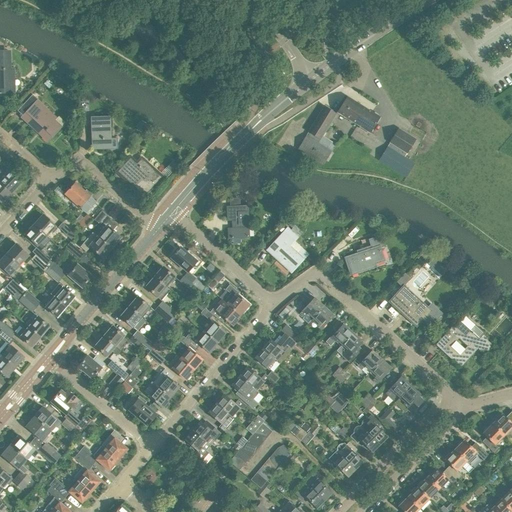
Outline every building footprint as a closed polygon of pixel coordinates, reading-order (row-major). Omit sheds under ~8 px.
[(0,91),(10,92),(10,60),(7,60),(6,51),(0,51),(0,91)] [(32,95),(17,111),(22,115),(21,117),(47,141),(61,127),(55,121),(35,102),(37,99),(32,95)] [(370,133),(380,117),(347,97),(337,113),(360,127),(359,128),(366,133),(367,132),(370,133)] [(332,151),(319,143),(337,114),(324,107),(308,132),(298,149),(323,165),(332,151)] [(109,116),(90,117),(92,149),(117,148),(116,138),(110,138),(109,116)] [(399,128),(390,143),(389,143),(378,160),(406,178),(415,164),(398,153),(400,149),(407,153),(415,139),(399,128)] [(136,190),(143,183),(151,191),(163,178),(141,158),(137,163),(130,157),(117,172),(136,190)] [(167,168),(171,172),(177,166),(172,162),(167,168)] [(0,179),(0,183),(10,193),(22,181),(9,170),(0,179)] [(80,209),(81,209),(85,213),(96,202),(75,182),(64,194),(71,201),(72,200),(80,207),(79,208),(80,209)] [(0,201),(1,203),(10,193),(0,183),(0,201)] [(227,220),(232,219),(232,229),(228,229),(228,238),(232,238),(232,244),(240,244),(240,238),(248,237),(247,213),(248,213),(247,206),(227,207),(227,220)] [(98,236),(110,247),(120,237),(113,231),(118,224),(107,215),(102,211),(94,220),(100,224),(102,222),(107,226),(98,236)] [(302,219),(296,212),(287,222),(294,228),(302,219)] [(87,214),(78,224),(83,228),(92,218),(87,214)] [(34,224),(46,236),(51,231),(53,233),(58,229),(43,215),(34,224)] [(63,222),(58,227),(72,240),(77,235),(63,222)] [(41,242),(46,236),(34,224),(25,234),(27,235),(25,237),(36,247),(41,242)] [(268,250),(291,271),(307,254),(294,242),(299,237),(289,228),(268,250)] [(89,246),(102,257),(110,247),(98,236),(93,232),(80,246),(85,251),(89,246)] [(371,246),(357,251),(358,254),(346,258),(351,274),(375,266),(374,263),(383,260),(379,248),(386,246),(382,235),(369,240),(371,246)] [(66,247),(77,257),(81,252),(70,242),(66,247)] [(7,253),(19,265),(24,259),(27,262),(30,258),(16,244),(7,253)] [(174,251),(169,256),(171,258),(170,258),(185,270),(187,272),(188,272),(194,265),(196,267),(202,261),(190,251),(188,254),(180,247),(175,252),(174,251)] [(40,250),(35,255),(49,266),(53,262),(40,250)] [(13,271),(19,265),(7,253),(0,260),(0,268),(9,277),(14,272),(13,271)] [(31,260),(44,271),(49,266),(35,255),(31,260)] [(53,262),(49,266),(62,278),(66,273),(53,262)] [(90,277),(77,265),(68,275),(81,287),(90,277)] [(49,266),(44,271),(58,283),(62,278),(49,266)] [(163,267),(154,277),(165,286),(174,276),(163,267)] [(183,276),(193,284),(201,291),(205,287),(188,272),(187,272),(183,276)] [(189,289),(193,284),(183,276),(179,281),(189,289)] [(165,286),(154,277),(145,287),(161,301),(170,291),(165,286)] [(214,278),(207,286),(212,290),(218,282),(214,278)] [(26,291),(26,292),(12,279),(8,284),(22,297),(22,296),(26,291)] [(8,284),(4,288),(18,301),(18,300),(22,297),(8,284)] [(50,294),(53,296),(66,307),(74,297),(62,287),(58,284),(50,294)] [(229,293),(223,300),(240,315),(248,304),(237,294),(238,292),(229,284),(225,289),(229,293)] [(424,319),(425,321),(425,323),(428,326),(431,326),(433,323),(433,320),(441,312),(432,303),(428,308),(404,286),(390,302),(404,314),(404,313),(418,326),(424,319)] [(27,300),(36,308),(40,303),(26,291),(22,296),(27,300)] [(22,296),(22,297),(18,300),(32,312),(36,308),(27,300),(22,296)] [(53,296),(44,306),(46,307),(57,317),(66,307),(53,296)] [(129,307),(142,318),(150,308),(138,297),(129,307)] [(315,297),(300,314),(304,317),(303,318),(309,324),(325,306),(315,297)] [(240,315),(223,300),(223,301),(221,299),(209,312),(213,315),(212,315),(219,321),(222,317),(232,325),(237,319),(236,318),(240,315)] [(178,314),(162,301),(158,306),(173,319),(178,314)] [(201,313),(209,320),(212,315),(213,315),(209,312),(205,308),(199,303),(196,306),(202,311),(201,313)] [(173,319),(158,306),(154,311),(170,324),(173,319)] [(334,315),(325,306),(314,318),(320,323),(318,325),(322,328),(334,315)] [(129,307),(120,317),(133,328),(133,327),(137,331),(133,335),(133,336),(132,336),(142,344),(150,351),(152,349),(155,345),(138,331),(146,322),(141,318),(142,318),(129,307)] [(286,307),(278,315),(283,319),(290,311),(286,307)] [(40,336),(49,326),(34,314),(26,324),(40,336)] [(488,338),(483,333),(479,337),(471,330),(475,325),(466,317),(453,330),(452,328),(437,345),(461,367),(478,349),(485,355),(493,346),(487,340),(488,338)] [(0,329),(1,330),(2,330),(10,338),(15,333),(0,320),(0,329)] [(204,331),(216,342),(225,332),(213,321),(204,331)] [(343,345),(354,333),(344,324),(332,337),(331,336),(326,342),(331,346),(337,339),(343,344),(343,345)] [(286,325),(282,330),(285,334),(297,344),(302,338),(286,325)] [(112,326),(103,337),(120,351),(128,343),(131,345),(132,344),(138,348),(142,344),(132,336),(129,340),(112,326)] [(26,331),(22,328),(17,334),(31,346),(40,336),(29,327),(26,331)] [(0,348),(0,353),(14,366),(23,356),(9,344),(13,340),(10,338),(2,330),(1,330),(0,331),(0,336),(6,341),(0,348)] [(216,342),(204,331),(196,341),(189,335),(186,339),(192,344),(197,349),(200,346),(209,353),(214,347),(213,346),(216,342)] [(363,341),(354,333),(343,345),(343,344),(337,351),(342,356),(343,355),(351,362),(363,349),(359,346),(363,341)] [(276,344),(271,339),(263,348),(279,363),(293,348),(297,344),(285,334),(276,344)] [(103,337),(94,347),(109,359),(114,353),(117,355),(120,351),(103,337)] [(184,337),(180,341),(189,349),(181,359),(193,369),(202,359),(194,353),(197,349),(192,344),(186,339),(184,337)] [(303,348),(308,354),(316,345),(310,340),(303,348)] [(297,344),(293,348),(302,355),(300,357),(307,363),(312,357),(308,354),(303,348),(297,344)] [(316,345),(308,354),(312,357),(316,353),(320,349),(316,345)] [(279,363),(263,348),(255,357),(269,369),(273,365),(271,364),(275,359),(279,363)] [(165,360),(152,349),(147,354),(151,357),(161,365),(165,360)] [(362,370),(366,366),(371,371),(383,359),(373,350),(358,367),(362,370)] [(0,371),(0,372),(3,376),(4,375),(6,376),(14,366),(0,353),(0,371)] [(78,367),(77,368),(82,372),(82,371),(92,378),(101,368),(87,356),(86,356),(85,355),(81,361),(82,362),(78,367)] [(190,373),(193,369),(181,359),(176,355),(168,365),(185,380),(191,374),(190,373)] [(136,357),(133,361),(138,366),(142,361),(136,357)] [(383,359),(371,371),(377,376),(374,379),(379,383),(381,381),(392,368),(383,359)] [(118,374),(124,380),(128,375),(111,361),(107,366),(116,373),(118,374)] [(247,367),(239,376),(251,386),(257,391),(265,382),(247,367)] [(337,379),(344,371),(339,367),(332,375),(337,379)] [(136,368),(124,381),(132,388),(137,382),(135,379),(141,372),(136,368)] [(267,376),(277,384),(275,382),(279,378),(271,371),(267,376)] [(341,383),(348,375),(344,371),(337,379),(341,383)] [(118,375),(110,385),(115,390),(124,380),(118,375)] [(166,376),(157,386),(170,397),(178,387),(166,376)] [(251,386),(239,376),(232,385),(238,391),(236,394),(253,408),(257,403),(253,400),(259,392),(257,391),(251,386)] [(402,376),(386,394),(395,403),(411,385),(402,376)] [(310,379),(306,385),(311,390),(316,385),(310,379)] [(132,388),(124,381),(121,386),(128,392),(132,388)] [(157,386),(152,381),(148,386),(153,390),(149,396),(162,407),(167,402),(166,401),(170,397),(157,386)] [(423,401),(419,396),(421,394),(411,385),(395,403),(405,413),(408,409),(413,413),(423,401)] [(64,417),(66,419),(74,426),(81,432),(83,429),(84,429),(91,420),(87,416),(81,422),(70,412),(77,404),(76,403),(79,400),(69,391),(66,394),(61,390),(52,400),(67,413),(64,417)] [(325,393),(320,398),(331,407),(335,402),(333,400),(325,393)] [(359,400),(365,406),(373,397),(368,393),(363,399),(361,397),(359,400)] [(217,402),(216,403),(228,413),(230,415),(234,410),(236,412),(240,408),(235,403),(224,394),(221,397),(220,395),(215,401),(217,402)] [(340,394),(333,400),(335,402),(335,401),(343,409),(348,402),(340,394)] [(139,397),(128,410),(134,415),(147,425),(156,415),(143,404),(145,402),(139,397)] [(373,397),(365,406),(370,410),(377,401),(373,397)] [(223,431),(233,418),(229,415),(230,415),(228,413),(216,403),(208,412),(221,423),(218,427),(223,431)] [(37,414),(35,417),(51,430),(55,425),(57,427),(61,422),(43,407),(41,409),(40,408),(36,413),(37,414)] [(502,413),(492,423),(505,435),(511,427),(511,411),(506,417),(502,413)] [(258,415),(264,420),(264,421),(267,417),(261,412),(258,415)] [(397,426),(384,414),(380,419),(392,431),(397,426)] [(258,415),(246,428),(252,434),(253,433),(262,423),(264,421),(264,420),(258,415)] [(381,424),(372,415),(368,419),(367,419),(365,419),(363,422),(362,423),(362,425),(361,426),(380,444),(388,437),(378,427),(381,424)] [(51,430),(35,417),(33,419),(32,419),(28,423),(29,423),(27,426),(42,440),(42,441),(44,443),(49,437),(48,436),(51,433),(50,431),(51,430)] [(66,419),(62,424),(71,431),(77,436),(81,432),(74,426),(66,419)] [(96,424),(91,420),(84,429),(88,433),(96,424)] [(197,423),(192,428),(193,430),(193,431),(205,441),(206,442),(210,445),(220,433),(209,424),(207,427),(204,424),(200,421),(198,424),(197,423)] [(291,421),(286,428),(290,432),(296,425),(291,421)] [(266,439),(272,432),(262,423),(253,433),(264,437),(266,439)] [(305,423),(301,427),(307,432),(310,428),(305,423)] [(315,423),(312,427),(318,432),(321,429),(315,423)] [(495,453),(499,449),(495,445),(505,435),(492,423),(483,432),(487,437),(483,441),(495,453)] [(330,427),(330,429),(342,441),(347,436),(345,434),(341,430),(335,424),(333,424),(330,427)] [(296,425),(290,432),(295,436),(301,428),(296,425)] [(380,444),(361,426),(359,426),(358,427),(355,429),(355,431),(355,432),(351,436),(358,444),(361,441),(373,452),(380,444)] [(315,436),(318,432),(312,427),(309,431),(315,436)] [(307,434),(301,428),(295,436),(301,441),(307,434)] [(193,431),(185,440),(199,451),(202,447),(206,442),(205,441),(193,431)] [(114,432),(103,445),(119,459),(120,457),(121,458),(124,455),(123,454),(127,449),(120,444),(123,440),(114,432)] [(252,434),(249,438),(260,442),(262,443),(264,437),(253,433),(252,434)] [(26,459),(30,454),(34,458),(39,452),(54,465),(57,461),(57,460),(42,447),(38,451),(19,435),(17,438),(16,437),(12,442),(13,443),(11,445),(26,459)] [(239,440),(236,443),(241,448),(244,444),(245,443),(247,440),(242,436),(239,440)] [(247,440),(245,443),(256,447),(258,448),(260,442),(249,438),(247,440)] [(464,439),(455,449),(467,461),(476,452),(484,460),(488,455),(476,443),(472,447),(464,439)] [(57,460),(61,455),(46,442),(42,447),(57,460)] [(337,451),(355,469),(363,462),(355,453),(358,450),(350,442),(346,445),(344,443),(344,444),(342,444),(340,445),(338,447),(337,448),(337,450),(337,451)] [(245,443),(241,448),(252,452),(253,452),(256,447),(245,443)] [(22,472),(18,476),(28,484),(29,485),(31,482),(30,481),(32,479),(24,473),(28,469),(22,463),(26,459),(11,445),(8,448),(7,447),(3,452),(4,452),(2,455),(22,472)] [(98,451),(95,454),(93,456),(97,460),(109,470),(119,459),(106,449),(102,445),(98,451)] [(283,445),(277,448),(279,450),(284,461),(285,460),(287,457),(291,452),(283,445)] [(93,456),(95,454),(90,451),(84,446),(78,453),(92,466),(96,461),(97,460),(93,456)] [(252,452),(241,448),(238,451),(237,453),(248,457),(249,458),(252,452)] [(446,469),(458,479),(462,475),(458,471),(467,461),(455,449),(445,459),(451,464),(446,469)] [(284,461),(279,450),(274,453),(275,455),(280,466),(281,465),(284,461)] [(335,465),(347,477),(355,469),(337,451),(329,458),(335,465)] [(78,453),(74,458),(89,470),(92,466),(78,453)] [(237,453),(233,457),(243,461),(245,462),(248,457),(237,453)] [(269,457),(270,460),(275,471),(280,466),(275,455),(269,457)] [(241,468),(243,462),(233,457),(229,462),(239,470),(241,468)] [(285,460),(284,461),(289,466),(292,462),(287,457),(285,460)] [(275,471),(270,460),(265,462),(266,465),(271,476),(275,471)] [(281,465),(286,469),(289,466),(284,461),(281,465)] [(267,480),(271,476),(266,465),(261,467),(262,470),(267,480)] [(215,479),(215,478),(216,477),(219,473),(211,467),(206,472),(215,479)] [(458,479),(446,469),(442,473),(436,467),(427,477),(440,489),(449,480),(453,484),(458,479)] [(0,485),(2,487),(6,482),(9,484),(13,479),(0,468),(0,485)] [(75,478),(91,492),(93,490),(94,491),(97,487),(96,487),(99,482),(83,468),(75,478)] [(491,473),(486,468),(480,474),(485,479),(491,473)] [(257,472),(258,474),(263,485),(267,480),(262,470),(257,472)] [(305,481),(324,501),(332,493),(320,481),(323,478),(316,470),(305,481)] [(497,477),(494,473),(488,480),(491,483),(497,477)] [(253,477),(250,480),(260,488),(260,489),(263,485),(258,474),(253,477)] [(23,489),(28,484),(18,476),(14,481),(23,489)] [(417,486),(430,499),(440,489),(427,477),(417,486)] [(49,485),(51,486),(56,490),(65,498),(70,492),(82,502),(91,492),(76,479),(68,488),(55,478),(49,485)] [(324,501),(305,481),(294,492),(301,500),(304,497),(316,509),(324,501)] [(260,489),(266,493),(269,490),(263,485),(260,489)] [(47,491),(54,497),(45,508),(49,511),(69,511),(60,504),(65,498),(56,490),(51,486),(47,491)] [(408,496),(420,508),(430,499),(417,486),(408,496)] [(474,493),(478,496),(484,490),(480,487),(474,493)] [(266,493),(260,489),(260,488),(257,492),(263,497),(266,493)] [(511,510),(511,491),(510,490),(500,499),(511,510)] [(403,511),(416,511),(420,508),(408,496),(398,506),(404,511),(403,511)] [(511,511),(511,510),(500,499),(491,509),(493,511),(511,511)] [(284,505),(281,509),(283,511),(299,511),(292,505),(288,501),(284,505)] [(270,511),(261,503),(254,510),(256,511),(270,511)] [(449,511),(455,506),(451,503),(446,508),(449,511)]
